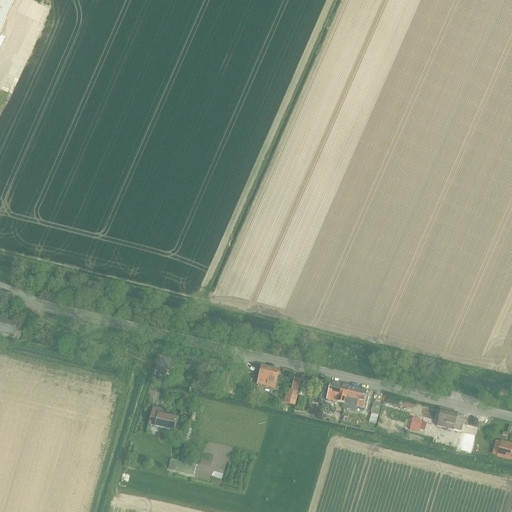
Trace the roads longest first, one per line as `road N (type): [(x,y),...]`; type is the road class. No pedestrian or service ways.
road 1 (unclassified): [(511,417),(0,295)]
road 2 (track): [(511,477),(334,432),(310,511)]
road 3 (track): [(150,360),(106,511)]
road 4 (track): [(156,360),(53,322),(27,301)]
